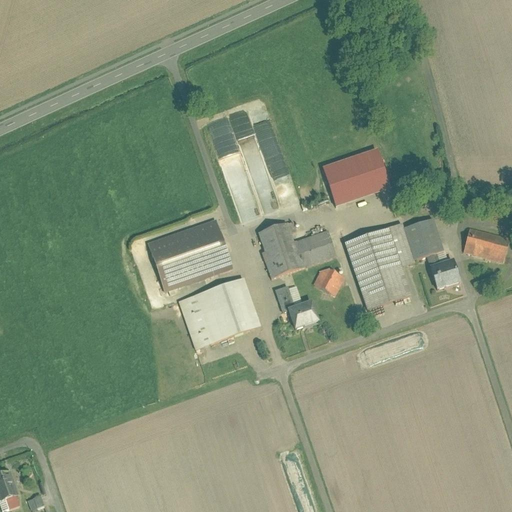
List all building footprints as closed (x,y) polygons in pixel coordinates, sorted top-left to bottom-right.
[(260,139),(274,133),(263,108),(250,113),(260,139)] [(322,172),(334,209),(389,191),(377,153),(322,172)] [(197,241),(150,256),(162,291),(229,268),(212,220),(192,226),(197,241)] [(288,226),(254,237),(268,282),(333,261),(324,235),(294,245),(288,226)] [(404,228),(347,247),(369,313),(411,299),(401,271),(417,265),(404,228)] [(508,242),(468,233),(462,257),(502,266),(508,242)] [(451,265),(428,272),(436,295),(458,288),(451,265)] [(336,298),(345,280),(322,268),(313,287),(336,298)] [(243,284),(177,305),(193,353),(258,332),(243,284)] [(308,304),(284,312),(291,334),(315,327),(308,304)] [(6,472),(0,473),(0,502),(15,497),(6,472)] [(30,511),(32,511),(44,509),(41,498),(28,502),(30,511)]
